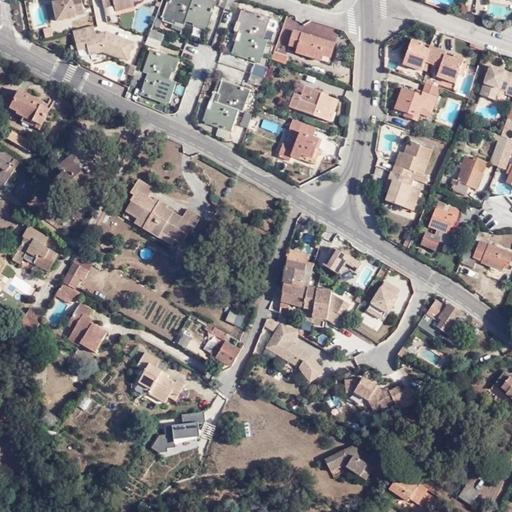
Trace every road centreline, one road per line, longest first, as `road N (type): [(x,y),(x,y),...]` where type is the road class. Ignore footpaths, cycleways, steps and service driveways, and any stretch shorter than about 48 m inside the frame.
road 1 (tertiary): [(334,221),(0,39)]
road 2 (tertiary): [(511,336),(435,278),(334,221)]
road 3 (unknown): [(147,118),(116,182),(42,292)]
road 4 (unclassified): [(369,30),(357,169),(334,221)]
road 5 (unknown): [(298,201),(228,384)]
road 6 (unknown): [(435,278),(401,328),(373,350),(351,351),(328,326)]
road 7 (residential): [(370,0),(511,49)]
